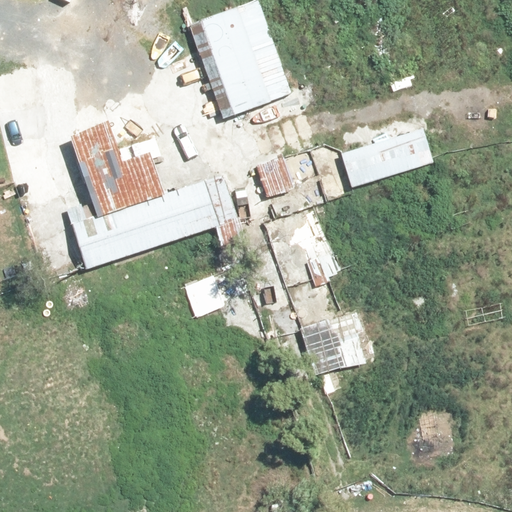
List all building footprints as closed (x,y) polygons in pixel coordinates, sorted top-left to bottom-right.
[(228,138),(309,111),(301,88),(294,90),(263,0),(255,0),(202,18),(234,112),(221,116),(228,138)] [(326,0),(288,0),(325,99),(359,86),(326,0)] [(401,0),(375,0),(401,72),(426,63),(401,0)] [(463,0),(429,0),(449,55),(480,43),(463,0)] [(340,154),(354,192),(439,161),(425,123),(340,154)] [(285,154),(254,165),(265,197),(296,187),(285,154)] [(68,222),(84,271),(244,220),(228,170),(68,222)]
